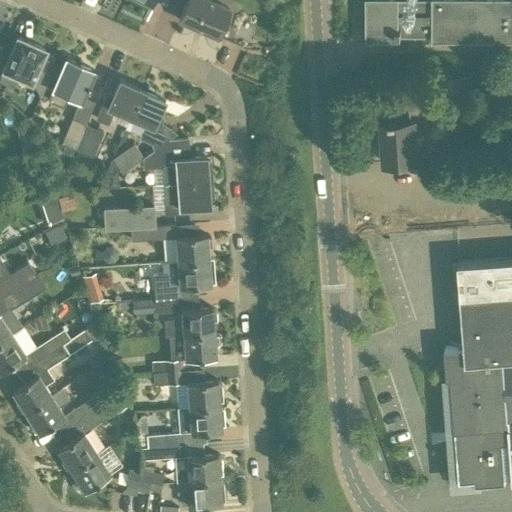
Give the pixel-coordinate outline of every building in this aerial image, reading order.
[(217,36),(229,7),(212,0),(186,0),(178,19),(217,36)] [(511,0),(435,0),(436,0),(430,0),(369,0),(369,37),(399,37),(399,35),(436,35),(436,37),(511,37),(511,0)] [(30,79),(43,49),(16,36),(0,71),(0,80),(12,86),(18,73),(30,79)] [(79,99),(81,94),(92,70),(65,58),(47,98),(62,105),(67,94),(79,99)] [(129,115),(140,90),(117,80),(112,92),(107,89),(95,118),(108,124),(114,109),(129,115)] [(140,90),(129,115),(145,122),(139,137),(152,143),(164,114),(157,112),(162,99),(140,90)] [(410,120),(409,100),(370,102),(372,123),(385,122),(385,131),(381,131),(383,161),(418,159),(415,119),(410,120)] [(73,146),(84,122),(72,116),(61,141),(73,146)] [(84,122),(73,146),(93,155),(104,130),(84,122)] [(163,182),(211,179),(210,160),(204,160),(204,154),(189,155),(188,135),(169,137),(142,156),(143,167),(162,166),(163,182)] [(122,170),(143,155),(134,141),(112,157),(122,170)] [(211,179),(163,182),(165,199),(163,199),(164,213),(194,211),(193,205),(207,204),(207,198),(212,197),(211,179)] [(130,226),(156,224),(154,203),(103,205),(104,228),(130,226)] [(176,260),(211,258),(211,257),(207,258),(206,246),(210,246),(210,236),(206,236),(206,233),(176,235),(175,223),(156,224),(130,226),(131,238),(175,235),(176,260)] [(511,255),(459,260),(465,344),(445,345),(447,376),(452,376),(456,428),(461,427),(463,456),(459,456),(460,477),(476,476),(476,480),(506,478),(506,473),(511,472),(511,255)] [(154,298),(175,297),(180,297),(179,285),(209,283),(208,274),(212,273),(211,258),(176,260),(177,271),(152,273),(154,297),(154,298)] [(34,274),(0,295),(0,307),(1,310),(14,301),(19,308),(45,291),(34,274)] [(154,298),(154,297),(132,298),(132,299),(117,299),(117,307),(132,307),(132,311),(176,308),(175,297),(154,298)] [(96,320),(106,318),(102,301),(92,303),(96,320)] [(169,333),(212,331),(212,319),(216,319),(215,309),(211,309),(211,306),(180,308),(181,317),(164,317),(165,334),(169,334),(169,333)] [(0,338),(11,332),(0,314),(0,338)] [(50,393),(44,384),(54,377),(47,367),(91,338),(104,338),(96,320),(87,326),(70,336),(33,361),(40,371),(11,390),(18,400),(15,403),(20,411),(23,409),(24,410),(50,393)] [(70,336),(64,326),(33,346),(34,343),(25,329),(21,329),(20,327),(11,332),(0,338),(0,367),(27,351),(33,361),(70,336)] [(153,371),(180,369),(179,357),(214,355),(213,343),(217,343),(216,333),(213,333),(212,331),(169,333),(169,334),(171,358),(151,359),(152,371),(153,371)] [(137,339),(138,355),(167,353),(166,337),(137,339)] [(180,369),(153,371),(154,383),(181,382),(180,369)] [(187,406),(218,404),(217,392),(221,392),(220,382),(216,382),(216,379),(185,381),(187,406)] [(104,402),(105,403),(124,389),(119,381),(113,385),(115,388),(101,397),(97,392),(64,414),(58,405),(69,398),(61,386),(50,393),(24,410),(31,420),(27,422),(33,430),(36,428),(38,431),(50,423),(57,434),(60,432),(59,431),(104,402)] [(111,412),(105,403),(104,402),(59,431),(60,432),(66,441),(57,447),(64,457),(61,460),(66,468),(69,466),(71,468),(96,451),(83,430),(111,412)] [(218,404),(187,406),(189,430),(220,428),(219,416),(223,416),(222,405),(218,406),(218,404)] [(180,443),(187,442),(186,430),(146,433),(147,445),(180,443)] [(181,455),(180,443),(147,445),(141,445),(142,458),(174,455),(176,480),(188,479),(219,477),(218,465),(222,465),(221,454),(217,455),(217,452),(181,455)] [(96,451),(71,468),(77,477),(74,480),(79,488),(83,486),(84,488),(110,471),(96,451)] [(151,469),(152,470),(153,466),(129,463),(125,485),(136,487),(136,490),(148,492),(151,469)] [(163,472),(152,470),(151,469),(148,492),(149,492),(149,489),(160,491),(163,472)] [(219,477),(188,479),(190,504),(221,501),(220,489),(224,489),(223,479),(219,479),(219,477)]
